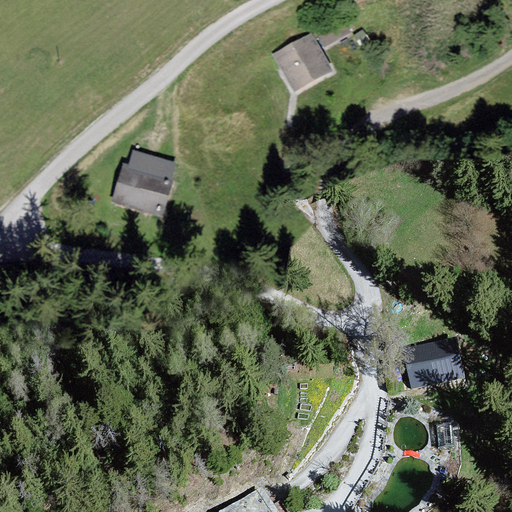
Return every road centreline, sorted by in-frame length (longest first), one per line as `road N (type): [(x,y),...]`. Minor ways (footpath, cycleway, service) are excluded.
road 1 (residential): [(511,55),(479,77),(395,107),(348,141),(324,176),(323,227),(361,282),(364,306),(350,321),(176,265),(0,243)]
road 2 (residential): [(280,0),(226,30),(113,120),(0,227)]
